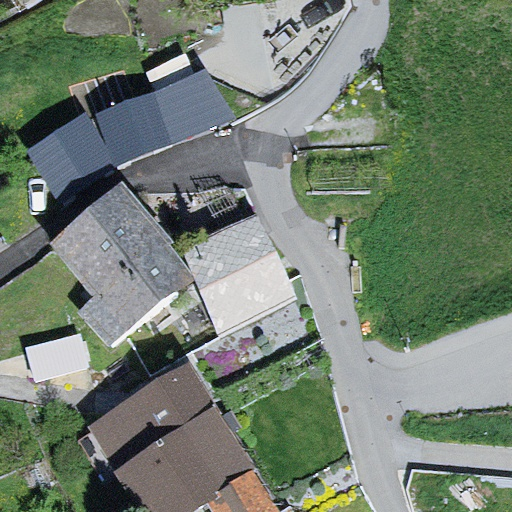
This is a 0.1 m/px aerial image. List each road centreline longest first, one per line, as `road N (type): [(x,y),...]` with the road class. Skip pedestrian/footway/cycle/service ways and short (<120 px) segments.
road 1 (residential): [(231,138),(307,254),(354,379)]
road 2 (residential): [(231,138),(92,197),(0,253)]
road 3 (residential): [(355,0),(231,138)]
road 4 (residential): [(354,379),(443,372),(511,347)]
road 5 (residential): [(354,379),(377,476),(395,511)]
